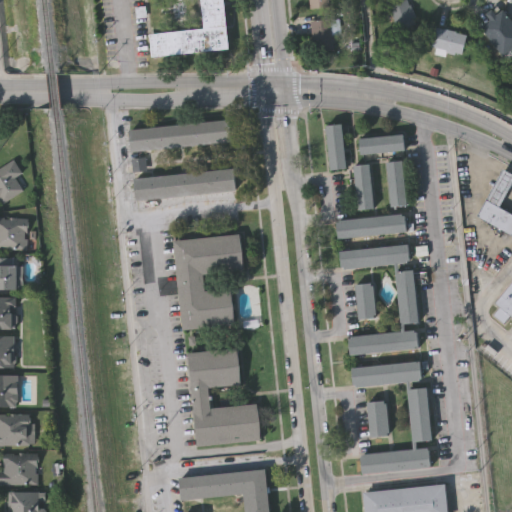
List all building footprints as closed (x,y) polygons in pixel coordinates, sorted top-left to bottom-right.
[(223,0),(229,47),(152,55),(149,32),(204,26),(201,0),(223,0)] [(307,0),(329,0),(330,7),(309,9),(307,0)] [(409,0),(414,21),(394,26),(387,0),(409,0)] [(511,18),(511,47),(499,54),(483,23),(491,19),(489,15),(506,6),(511,18)] [(334,50),(314,52),(310,20),(331,18),(334,50)] [(461,55),(431,47),(437,26),(466,34),(461,55)] [(233,140),(132,151),(130,127),(231,117),(233,140)] [(346,166),(329,168),(324,123),(341,122),(346,166)] [(404,148),(359,153),(357,136),(402,132),(404,148)] [(20,172),(14,176),(22,190),(0,203),(0,166),(12,159),(20,172)] [(390,205),(386,160),(402,159),(407,203),(390,205)] [(374,207),(357,209),(353,164),(370,162),(374,207)] [(136,177),(235,167),(237,189),(138,199),(136,177)] [(511,232),(511,234),(475,214),(501,167),(511,173),(511,180),(498,205),(511,212),(511,232)] [(406,232),(338,239),(336,222),(339,222),(339,220),(402,213),(402,215),(405,215),(406,232)] [(0,218),(26,219),(26,249),(0,248),(0,218)] [(241,232),(245,269),(205,273),(207,289),(232,286),(235,323),(184,328),(175,239),(241,232)] [(408,244),(410,260),(407,260),(407,264),(399,265),(400,271),(413,269),(419,322),(405,323),(405,329),(414,328),(414,331),(417,331),(418,348),(350,355),(348,339),(351,338),(351,336),(401,330),(394,263),(341,269),(339,251),(408,244)] [(21,289),(0,289),(0,257),(21,257),(21,289)] [(511,315),(505,323),(495,315),(501,307),(495,302),(511,282),(511,315)] [(371,283),(372,285),(373,285),(376,314),(375,314),(375,318),(358,319),(355,284),(371,283)] [(0,296),(14,296),(14,328),(0,328),(0,296)] [(0,335),(12,335),(12,367),(0,367),(0,335)] [(199,445),(189,351),(238,346),(242,382),(210,386),(212,406),(259,401),(263,438),(199,445)] [(429,468),(361,475),(358,454),(410,448),(403,384),(352,389),(350,368),(419,361),(420,379),(417,379),(418,383),(409,384),(410,390),(425,388),(431,440),(415,442),(416,448),(426,447),(426,449),(428,449),(429,468)] [(0,373),(16,373),(16,406),(0,406),(0,373)] [(386,433),(368,435),(365,400),(382,399),(383,402),(385,402),(388,431),(386,432),(386,433)] [(31,445),(0,444),(0,414),(31,414),(31,445)] [(36,484),(0,484),(0,453),(36,453),(36,484)] [(266,468),(270,511),(245,511),(244,494),(182,500),(180,477),(266,468)] [(363,511),(362,491),(445,483),(448,511),(363,511)] [(7,511),(7,491),(44,491),(44,511),(7,511)]
